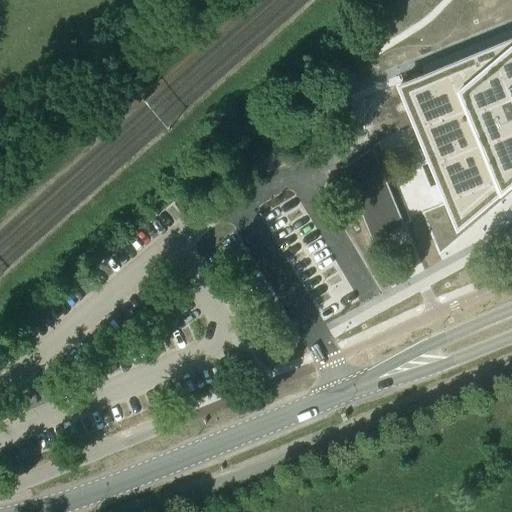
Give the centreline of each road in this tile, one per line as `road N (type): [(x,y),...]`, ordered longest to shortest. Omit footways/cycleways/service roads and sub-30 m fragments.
road 1 (secondary): [(25,511),(88,496),(342,393)]
road 2 (unclassified): [(0,177),(204,0)]
road 3 (secondary): [(511,310),(342,393)]
road 4 (secondary): [(342,393),(412,376),(511,336)]
